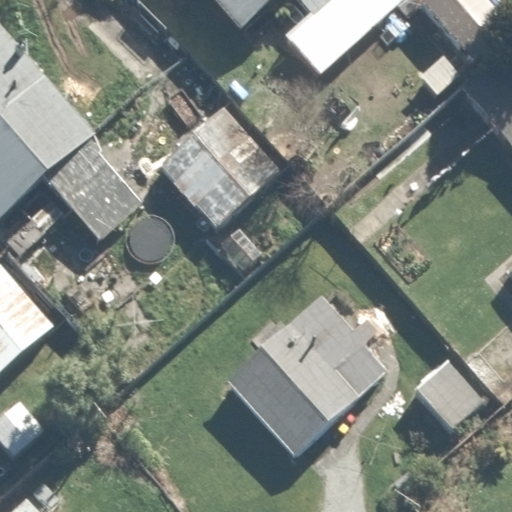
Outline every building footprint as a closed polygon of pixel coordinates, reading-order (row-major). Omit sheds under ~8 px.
[(210,0),(229,22),(255,0),(295,0),(301,6),(273,30),(310,74),(396,0),(210,0)] [(477,0),(418,0),(462,52),(497,23),(477,0)] [(0,19),(0,209),(40,177),(93,241),(139,203),(85,138),(93,131),(0,19)] [(511,56),(463,102),(511,155),(511,56)] [(189,138),(154,170),(203,225),(238,193),(189,138)] [(255,205),(209,250),(240,282),(286,238),(255,205)] [(0,355),(42,320),(0,270),(0,355)] [(326,288),(222,375),(284,449),(388,362),(326,288)] [(0,409),(0,450),(10,460),(51,419),(21,389),(0,409)] [(33,511),(20,496),(0,511),(33,511)]
